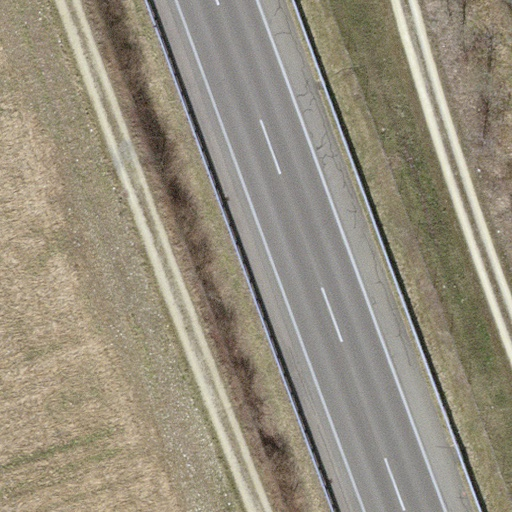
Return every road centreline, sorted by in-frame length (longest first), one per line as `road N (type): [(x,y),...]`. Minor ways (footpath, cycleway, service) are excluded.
road 1 (trunk): [(215,0),(408,511)]
road 2 (track): [(511,326),(488,269),(411,0)]
